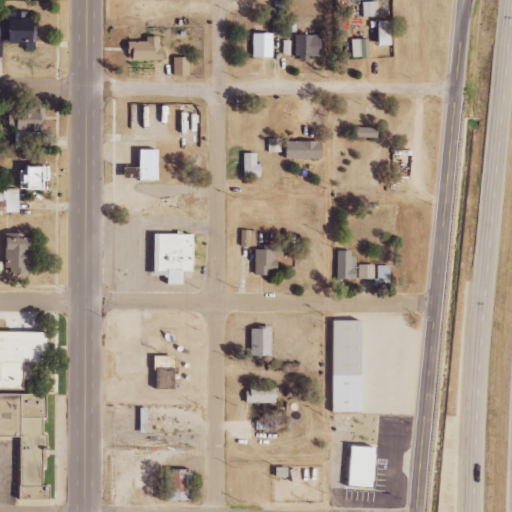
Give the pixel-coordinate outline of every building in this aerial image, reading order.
[(360,18),(375,17),(374,2),(360,2),(360,18)] [(37,44),(37,21),(0,20),(0,57),(3,58),(3,43),(37,44)] [(384,46),(384,22),(372,22),(372,46),(384,46)] [(268,34),(248,34),(248,58),(268,58),(268,34)] [(291,57),(316,58),(317,36),(292,35),(291,57)] [(141,42),(125,43),(126,61),(156,61),(155,37),(141,38),(141,42)] [(365,39),(349,40),(350,59),(366,58),(365,39)] [(185,58),(170,58),(170,77),(186,77),(185,58)] [(20,126),(19,120),(34,119),(34,110),(9,112),(10,127),(20,126)] [(41,130),(41,120),(20,120),(20,130),(41,130)] [(352,127),(352,138),(372,139),(373,127),(352,127)] [(364,130),(364,142),(387,142),(387,130),(364,130)] [(315,142),(280,142),(280,159),(315,160),(315,142)] [(153,151),(133,150),(132,181),(152,181),(153,151)] [(253,154),(240,154),(239,178),(257,178),(258,165),(253,165),(253,154)] [(49,189),(49,166),(31,167),(31,171),(22,171),(23,190),(49,189)] [(254,247),(254,231),(238,231),(237,246),(254,247)] [(5,273),(32,274),(34,238),(22,238),(23,232),(7,232),(5,273)] [(161,235),(161,271),(175,271),(175,287),(189,288),(189,272),(201,273),(201,236),(161,235)] [(264,275),(264,266),(277,266),(276,245),(259,245),(259,250),(250,250),(251,275),(264,275)] [(351,279),(352,252),(333,251),(333,279),(351,279)] [(371,264),(355,264),(355,278),(371,279),(371,264)] [(386,265),(374,265),(374,281),(386,282),(386,265)] [(340,321),(340,413),(369,413),(369,322),(340,321)] [(246,327),(247,356),(268,356),(268,326),(246,327)] [(0,332),(0,391),(33,391),(33,382),(55,382),(55,332),(0,332)] [(150,388),(167,389),(168,369),(151,368),(150,388)] [(272,402),(271,384),(244,385),(245,403),(272,402)] [(0,394),(0,437),(28,437),(28,502),(57,502),(57,488),(50,488),(49,450),(55,450),(54,437),(49,437),(49,420),(55,420),(55,394),(0,394)] [(171,418),(139,419),(140,434),(171,434),(171,418)] [(358,432),(355,490),(383,491),(385,433),(358,432)] [(367,487),(368,447),(344,446),(343,487),(367,487)] [(188,501),(189,470),(160,469),(159,500),(188,501)]
